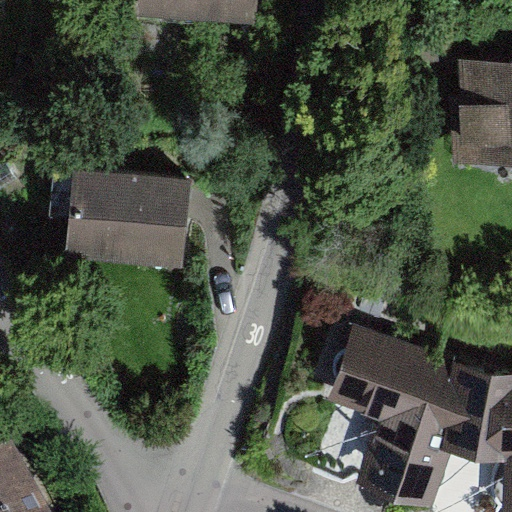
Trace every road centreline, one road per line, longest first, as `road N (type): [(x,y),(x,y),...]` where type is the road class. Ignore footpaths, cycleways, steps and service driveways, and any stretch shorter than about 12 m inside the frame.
road 1 (residential): [(201,487),(307,190),(339,0)]
road 2 (residential): [(0,295),(97,436),(139,466),(201,487)]
